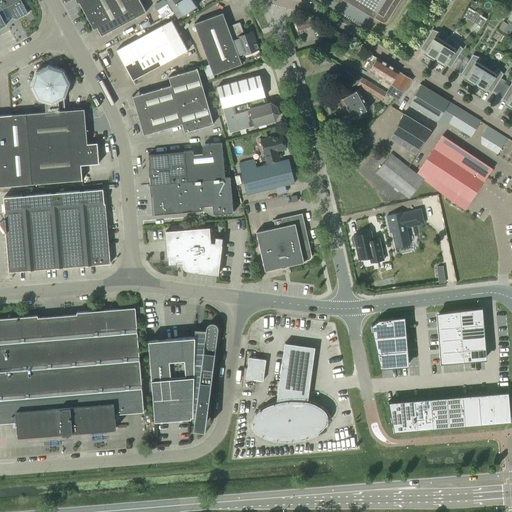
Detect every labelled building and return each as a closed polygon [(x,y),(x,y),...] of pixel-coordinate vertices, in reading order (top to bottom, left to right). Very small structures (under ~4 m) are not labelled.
[(0,0),(0,28),(6,25),(3,19),(9,16),(13,18),(17,19),(28,14),(20,0),(0,0)] [(145,12),(139,0),(78,0),(93,30),(97,28),(99,31),(101,36),(112,30),(145,12)] [(191,0),(173,0),(183,16),(196,7),(191,0)] [(346,0),(362,10),(374,17),(379,21),(382,22),(384,22),(386,21),(387,20),(399,0),(346,0)] [(472,1),(469,6),(474,10),(478,5),(472,1)] [(432,18),(439,23),(445,13),(443,12),(446,9),(440,5),(432,18)] [(479,23),(483,17),(471,9),(468,16),(479,23)] [(203,67),(207,77),(242,64),(238,55),(243,53),(244,54),(258,49),(251,31),(244,34),(239,22),(228,27),(222,13),(194,23),(209,64),(203,67)] [(296,21),(298,30),(312,26),(309,17),(296,21)] [(117,50),(133,80),(189,50),(172,20),(121,48),(117,50)] [(499,28),(503,31),(508,24),(503,21),(499,28)] [(429,56),(435,59),(445,42),(437,37),(439,32),(432,29),(430,32),(420,48),(430,54),(429,56)] [(445,42),(435,59),(440,62),(441,61),(451,67),(460,51),(462,48),(449,35),(445,42)] [(470,81),(475,84),(486,67),(478,62),(480,57),(473,54),(471,58),(471,57),(461,73),(471,79),(470,81)] [(400,72),(377,58),(369,71),(391,85),(400,72)] [(33,113),(27,113),(30,148),(88,144),(87,143),(84,109),(65,110),(64,98),(66,97),(70,83),(64,69),(49,65),(36,71),(31,86),(38,99),(45,102),(46,112),(33,113)] [(486,67),(475,84),(481,87),(482,86),(491,92),(499,80),(501,76),(503,73),(497,68),(494,72),(486,67)] [(140,94),(135,103),(142,127),(151,132),(183,123),(185,132),(214,124),(199,68),(169,77),(171,85),(140,94)] [(412,79),(400,72),(391,85),(400,91),(403,92),(412,79)] [(222,107),(263,96),(265,96),(260,75),(217,87),(222,107)] [(382,99),(386,92),(363,77),(358,84),(382,99)] [(503,96),(502,98),(511,105),(511,106),(511,81),(511,83),(507,89),(503,96)] [(448,122),(471,136),(480,121),(421,84),(409,104),(446,126),(448,122)] [(400,91),(391,85),(386,92),(396,98),(399,100),(403,92),(400,91)] [(340,99),(351,118),(369,108),(358,89),(340,99)] [(222,107),(229,133),(275,121),(279,113),(277,106),(270,101),(265,103),(263,96),(222,107)] [(0,186),(33,184),(30,148),(27,113),(5,116),(0,115),(0,186)] [(416,154),(431,130),(403,113),(388,138),(389,138),(415,154),(416,154)] [(508,138),(487,125),(480,135),(481,144),(498,154),(508,138)] [(260,140),(266,165),(275,162),(272,152),(286,149),(282,135),(260,140)] [(465,210),(492,169),(442,135),(416,173),(423,180),(424,179),(446,197),(465,210)] [(88,144),(30,148),(33,184),(82,179),(81,165),(99,163),(97,143),(87,143),(88,144)] [(151,167),(152,173),(149,174),(151,195),(154,195),(154,201),(153,202),(154,214),(200,211),(202,210),(203,209),(203,208),(204,207),(213,206),(213,210),(215,210),(215,214),(232,213),(229,177),(225,178),(224,174),(229,174),(229,169),(224,169),(221,143),(205,145),(205,149),(202,149),(202,153),(194,154),(193,153),(192,151),(149,155),(150,167),(151,167)] [(423,180),(416,173),(391,153),(376,172),(409,198),(423,180)] [(239,163),(247,194),(294,183),(292,175),(295,174),(293,167),(291,167),(288,159),(275,162),(266,165),(256,167),(254,160),(239,163)] [(0,222),(6,232),(10,272),(111,263),(105,203),(104,203),(103,189),(5,197),(5,201),(0,201),(0,203),(6,203),(6,212),(4,212),(5,213),(0,213),(0,217),(5,217),(5,219),(0,222)] [(396,246),(411,243),(406,223),(423,220),(421,208),(404,212),(387,215),(387,216),(389,224),(391,224),(393,233),(390,236),(392,244),(395,244),(396,246)] [(303,261),(306,260),(307,260),(309,259),(310,258),(311,254),(310,250),(301,213),(273,220),(275,227),(256,232),(265,270),(304,262),(303,261)] [(169,264),(176,264),(176,261),(182,261),(182,263),(182,264),(183,266),(183,268),(184,269),(186,270),(189,271),(218,275),(223,238),(216,237),(215,237),(215,242),(211,242),(210,227),(165,231),(169,264)] [(351,241),(349,242),(350,247),(352,246),(354,256),(360,255),(361,260),(375,257),(371,239),(366,240),(364,234),(350,237),(351,241)] [(0,422),(11,421),(17,421),(18,435),(71,431),(116,427),(115,413),(133,412),(144,410),(135,307),(77,312),(77,314),(38,317),(38,315),(0,318),(0,422)] [(480,307),(438,312),(443,363),(484,360),(480,307)] [(379,319),(371,325),(380,368),(407,366),(402,316),(379,319)] [(155,417),(156,417),(193,414),(194,406),(196,406),(195,420),(206,421),(218,329),(218,326),(216,324),(214,323),(211,322),(209,323),(207,325),(206,328),(206,330),(195,329),(195,336),(149,340),(155,417)] [(324,424),(326,417),(323,410),(317,406),(310,403),(305,402),(306,400),(307,400),(314,347),(284,343),(279,382),(276,401),(277,401),(277,403),(274,404),(267,407),(260,410),(255,416),(253,423),(256,429),(262,434),(269,437),(276,438),(284,439),(291,438),(298,437),(306,436),(313,433),(319,429),(324,424)] [(255,379),(263,380),(266,359),(257,358),(249,357),(247,370),(246,378),(255,379)] [(392,401),(388,402),(393,431),(508,422),(506,394),(392,404),(392,401)]
